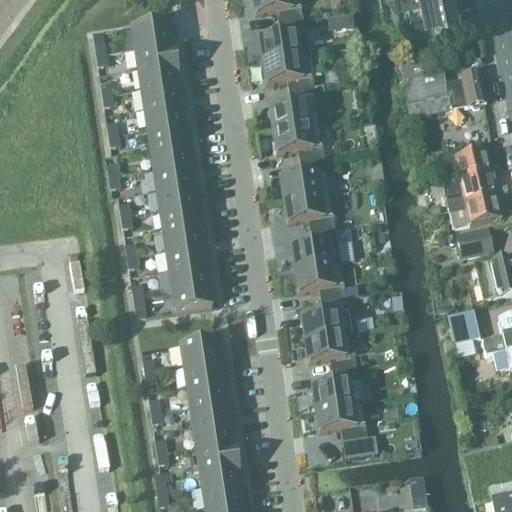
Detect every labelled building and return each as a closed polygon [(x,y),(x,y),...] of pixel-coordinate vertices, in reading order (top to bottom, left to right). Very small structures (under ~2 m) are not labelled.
[(299,0),(252,0),(255,20),(276,16),(278,29),(303,25),(299,0)] [(390,0),(392,9),(420,3),(424,24),(426,28),(429,30),(433,30),(438,29),(440,25),(440,21),(439,17),(457,14),(454,0),(390,0)] [(352,18),(342,20),(343,27),(347,31),(354,30),(352,18)] [(259,44),(262,67),(299,61),(299,60),(296,39),(305,38),(303,25),(278,29),(280,41),(259,44)] [(135,54),(171,48),(168,27),(131,33),(135,54)] [(106,59),(104,47),(94,48),(96,60),(106,59)] [(135,54),(138,74),(174,69),(171,49),(135,54)] [(106,59),(96,60),(98,72),(107,70),(106,59)] [(299,60),(299,61),(262,67),(266,89),(287,86),(289,98),(314,95),(308,59),(299,60)] [(177,89),(174,69),(138,74),(141,94),(177,89)] [(420,70),(403,73),(405,84),(422,81),(420,70)] [(422,81),(405,84),(409,109),(448,101),(450,115),(472,111),(473,113),(480,111),(481,109),(486,108),(480,77),(461,81),(461,85),(445,88),(443,77),(422,81)] [(112,99),(110,87),(100,89),(102,100),(112,99)] [(144,115),(181,109),(177,89),(141,94),(144,115)] [(273,136),(319,129),(315,100),(314,95),(289,98),(291,111),(270,114),(273,136)] [(102,100),(104,112),(114,111),(112,99),(102,100)] [(147,135),(184,129),(181,109),(144,115),(147,135)] [(118,139),(116,127),(106,129),(108,141),(118,139)] [(150,155),(187,149),(184,129),(147,135),(150,155)] [(319,129),(273,136),(276,159),(298,156),(299,168),(324,164),(319,129)] [(118,139),(108,141),(110,153),(120,151),(118,139)] [(419,149),(422,162),(434,159),(431,146),(419,149)] [(153,175),(190,170),(187,149),(150,155),(153,175)] [(350,150),(330,151),(330,179),(351,178),(350,150)] [(456,169),(459,184),(491,177),(486,155),(455,162),(454,158),(437,161),(439,173),(456,169)] [(324,164),(299,168),(301,180),(280,184),(284,206),(330,199),(324,164)] [(108,182),(118,181),(116,169),(107,170),(108,182)] [(156,196),(193,190),(190,170),(153,175),(156,196)] [(455,209),(464,207),(496,200),(491,177),(459,184),(443,188),(446,201),(452,199),(455,209)] [(110,194),(120,193),(118,181),(108,182),(110,194)] [(159,216),(196,210),(193,190),(156,196),(159,216)] [(310,238),(335,234),(330,199),(284,206),(287,228),(308,225),(310,238)] [(464,207),(455,209),(448,211),(452,233),(501,223),(496,200),(464,207)] [(121,222),(130,221),(129,209),(119,210),(121,222)] [(196,210),(159,216),(163,236),(199,231),(196,210)] [(439,212),(423,215),(425,226),(441,223),(439,212)] [(130,221),(121,222),(122,234),(132,232),(130,221)] [(166,256),(202,251),(199,231),(163,236),(166,256)] [(486,233),(456,240),(462,265),(492,258),(486,233)] [(335,234),(310,238),(312,250),(291,253),(294,276),(331,270),(331,269),(328,248),(337,246),(335,234)] [(127,262),(137,261),(135,249),(125,250),(127,262)] [(166,256),(169,277),(205,271),(202,251),(166,256)] [(137,261),(127,262),(129,274),(138,273),(137,261)] [(484,305),(487,305),(511,298),(511,267),(511,262),(476,271),(484,305)] [(331,269),(331,270),(294,276),(298,298),(319,295),(321,307),(346,303),(340,268),(331,269)] [(172,297),(208,291),(205,271),(169,277),(172,297)] [(143,301),(141,289),(131,291),(133,303),(143,301)] [(172,297),(175,318),(212,312),(208,291),(172,297)] [(143,301),(133,303),(136,324),(146,322),(143,301)] [(321,307),(323,320),(302,323),(305,345),(342,340),(338,318),(348,316),(346,303),(321,307)] [(447,309),(438,310),(439,317),(448,316),(447,309)] [(473,315),(448,321),(455,349),(480,343),(473,315)] [(502,341),(482,345),(485,360),(506,356),(510,374),(511,373),(511,320),(498,323),(502,341)] [(342,340),(305,345),(308,368),(329,364),(331,377),(356,373),(355,360),(345,362),(342,340)] [(183,372),(220,366),(217,345),(180,350),(183,372)] [(154,376),(152,364),(143,366),(144,378),(154,376)] [(183,372),(186,392),(223,386),(220,366),(183,372)] [(356,373),(331,377),(333,389),(312,392),(316,415),(352,409),(352,408),(349,387),(358,386),(356,373)] [(144,378),(146,390),(156,388),(154,376),(144,378)] [(189,412),(226,406),(223,386),(186,392),(189,412)] [(151,418),(160,416),(159,405),(149,406),(151,418)] [(193,432),(229,426),(226,406),(189,412),(193,432)] [(352,408),(352,409),(316,415),(319,437),(340,434),(342,446),(367,443),(362,407),(352,408)] [(160,416),(151,418),(152,430),(162,428),(160,416)] [(193,432),(196,452),(232,447),(229,426),(193,432)] [(485,443),(487,450),(497,448),(496,440),(485,443)] [(367,443),(342,446),(345,463),(377,458),(375,441),(367,443)] [(166,457),(165,445),(155,447),(157,458),(166,457)] [(196,452),(199,472),(235,467),(232,447),(196,452)] [(157,458),(158,470),(168,469),(166,457),(157,458)] [(202,493),(239,487),(235,467),(199,472),(202,493)] [(422,484),(410,486),(413,511),(423,511),(426,511),(422,484)] [(157,500),(167,498),(165,487),(155,488),(157,500)] [(204,511),(213,511),(242,508),(239,487),(202,493),(204,511)] [(167,498),(157,500),(159,511),(169,510),(167,498)] [(511,511),(511,498),(491,503),(493,511),(511,511)]
